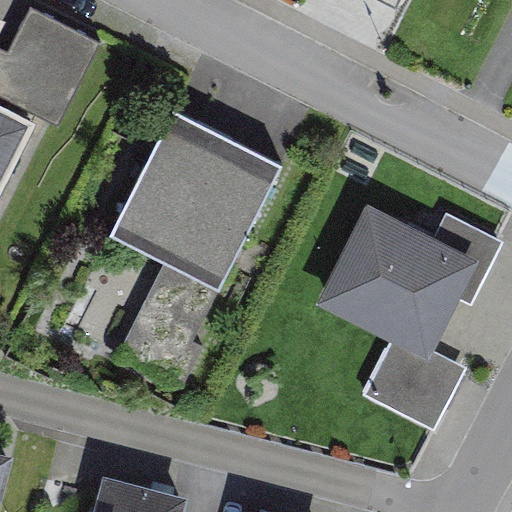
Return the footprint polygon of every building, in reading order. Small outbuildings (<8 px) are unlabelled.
[(0,10),(0,180),(34,111),(56,121),(100,40),(30,5),(8,48),(0,44),(0,18),(3,12),(0,10)] [(193,109),(173,99),(108,227),(165,256),(117,350),(183,383),(203,344),(191,338),(284,155),(252,139),(228,127),(212,118),(193,109)] [(436,230),(368,195),(315,295),(390,334),(360,392),(432,430),(466,365),(447,355),(431,346),(446,316),(457,295),(469,301),(486,269),(501,241),(445,212),(436,230)] [(0,511),(16,450),(0,445),(0,511)] [(97,511),(252,511),(248,511),(247,511),(176,511),(181,493),(107,475),(97,511)]
